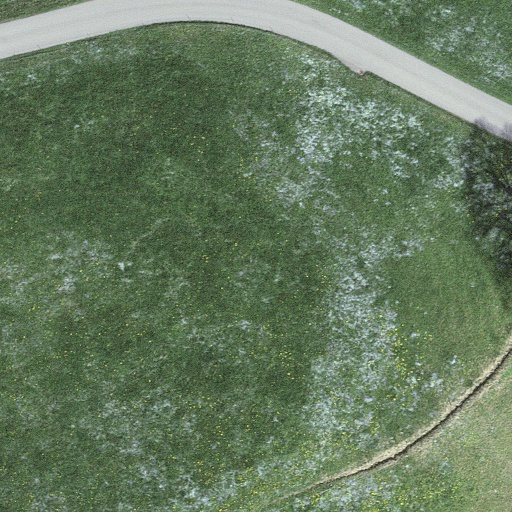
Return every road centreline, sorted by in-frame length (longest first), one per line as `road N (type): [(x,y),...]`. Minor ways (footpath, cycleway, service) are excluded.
road 1 (unclassified): [(511,123),(292,14),(243,0)]
road 2 (unclassified): [(189,0),(0,40)]
